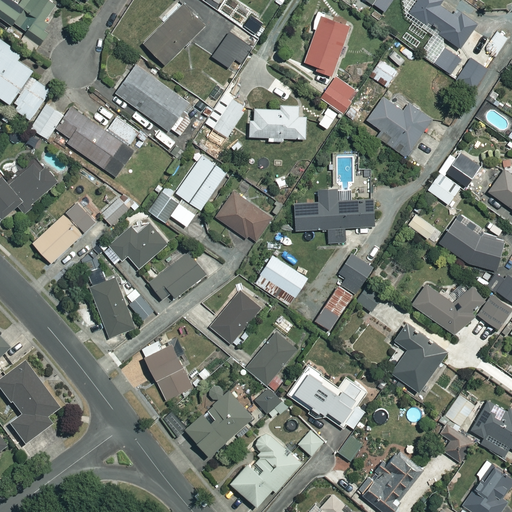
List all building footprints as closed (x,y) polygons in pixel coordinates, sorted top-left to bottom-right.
[(0,0),(0,18),(42,47),(66,13),(46,0),(25,0),(20,7),(9,0),(0,0)] [(478,27),(440,0),(421,0),(411,15),(461,51),(478,27)] [(489,0),(471,0),(470,3),(481,11),(489,0)] [(206,28),(184,6),(145,46),(167,67),(206,28)] [(327,16),(320,13),(313,30),(318,32),(305,65),(319,70),(318,73),(332,78),(350,31),(326,21),(327,16)] [(253,49),(231,33),(213,59),(230,71),(237,61),(242,65),(253,49)] [(508,40),(498,33),(486,50),(496,57),(508,40)] [(23,56),(0,40),(0,98),(11,107),(34,73),(19,62),(23,56)] [(463,63),(445,51),(436,65),(453,77),(463,63)] [(489,72),(471,61),(457,82),(475,94),(489,72)] [(399,73),(382,62),(371,77),(388,89),(399,73)] [(117,96),(170,133),(171,131),(181,138),(191,123),(183,117),(190,107),(173,95),(174,93),(138,67),(117,96)] [(358,93),(336,79),(321,102),(344,116),(358,93)] [(52,93),(36,81),(14,110),(31,122),(52,93)] [(224,91),(216,86),(205,102),(213,108),(224,91)] [(405,113),(385,99),(368,122),(383,133),(378,139),(407,159),(433,123),(410,106),(405,113)] [(247,110),(233,101),(214,130),(223,136),(218,142),(224,146),(247,110)] [(65,116),(49,105),(32,130),(48,141),(65,116)] [(301,108),(283,107),(282,112),(256,111),(256,123),(252,123),(251,139),(270,140),(270,143),(284,143),(284,140),(307,141),(308,119),(300,118),(301,108)] [(107,133),(74,110),(59,132),(72,141),(69,145),(118,179),(135,154),(128,148),(138,133),(118,118),(107,133)] [(442,172),(463,187),(480,198),(492,181),(453,154),(441,171),(442,172)] [(228,176),(204,158),(178,195),(202,212),(228,176)] [(43,175),(35,166),(13,186),(6,178),(0,183),(0,216),(6,222),(20,209),(25,215),(61,182),(49,169),(43,175)] [(511,172),(507,169),(489,194),(511,210),(511,172)] [(463,187),(442,172),(428,193),(449,207),(463,187)] [(353,191),(320,192),(320,205),(310,205),(309,200),(296,200),(298,233),(329,232),(329,245),(347,244),(346,229),(376,228),(375,201),(353,202),(353,191)] [(197,217),(163,194),(151,214),(166,224),(171,217),(189,229),(197,217)] [(251,238),(257,243),(272,221),(234,194),(217,219),(249,241),(251,238)] [(130,210),(121,200),(102,216),(112,227),(130,210)] [(106,228),(79,206),(69,218),(95,240),(106,228)] [(52,264),(85,238),(67,216),(35,243),(52,264)] [(455,222),(440,246),(468,266),(493,273),(510,247),(481,238),(455,222)] [(168,245),(150,225),(139,236),(132,228),(111,248),(124,262),(129,257),(141,270),(168,245)] [(208,277),(192,254),(151,284),(163,301),(172,294),(176,300),(208,277)] [(340,288),(355,298),(375,271),(354,255),(339,275),(346,280),(340,288)] [(310,281),(275,258),(257,285),(276,297),(281,289),(297,300),(310,281)] [(88,274),(92,286),(107,280),(102,269),(88,274)] [(506,281),(497,274),(488,287),(511,303),(511,280),(508,278),(506,281)] [(135,329),(116,280),(91,289),(110,339),(135,329)] [(383,298),(368,287),(357,302),(372,313),(383,298)] [(456,307),(428,287),(414,307),(458,338),(485,300),(469,289),(456,307)] [(355,298),(340,288),(316,322),(330,333),(355,298)] [(144,297),(142,298),(137,291),(128,298),(134,305),(132,307),(143,322),(155,312),(144,297)] [(261,310),(240,293),(211,328),(232,346),(261,310)] [(511,312),(511,309),(493,297),(479,318),(499,332),(511,312)] [(448,355),(408,326),(396,343),(409,353),(393,375),(420,395),(448,355)] [(298,351),(278,333),(247,369),(268,387),(298,351)] [(0,359),(9,350),(0,340),(0,359)] [(163,350),(159,342),(143,350),(168,402),(195,389),(174,345),(163,350)] [(59,410),(24,364),(0,382),(0,391),(20,419),(10,426),(24,446),(51,426),(47,419),(59,410)] [(309,372),(291,396),(341,432),(345,426),(353,431),(366,413),(357,407),(367,394),(348,380),(338,393),(309,372)] [(254,421),(222,383),(209,394),(219,405),(188,432),(211,459),(254,421)] [(282,403),(270,390),(256,402),(268,415),(282,403)] [(475,407),(460,397),(446,417),(461,427),(475,407)] [(511,449),(511,450),(511,409),(509,415),(489,403),(472,432),(485,440),(481,446),(504,460),(511,449)] [(474,444),(448,425),(441,435),(452,442),(444,452),(460,464),(474,444)] [(324,444),(312,432),(299,445),(312,457),(324,444)] [(302,466),(267,434),(256,447),(263,453),(233,486),(260,511),(302,466)] [(367,443),(354,434),(340,454),(353,464),(367,443)] [(425,472),(400,451),(387,466),(383,462),(358,492),(381,511),(397,511),(403,506),(393,498),(404,485),(410,490),(425,472)] [(511,489),(511,477),(488,461),(476,477),(482,481),(464,507),(471,511),(501,511),(508,501),(505,499),(511,489)] [(352,511),(333,496),(322,509),(317,506),(311,511),(352,511)]
